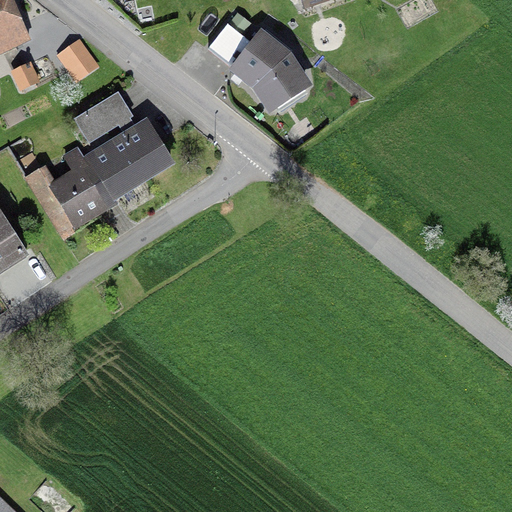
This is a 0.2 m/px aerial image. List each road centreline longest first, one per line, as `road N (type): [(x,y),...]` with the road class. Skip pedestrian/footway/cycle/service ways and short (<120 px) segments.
road 1 (residential): [(254,152),(511,352)]
road 2 (residential): [(0,332),(218,188),(254,152)]
road 3 (residential): [(60,0),(254,152)]
